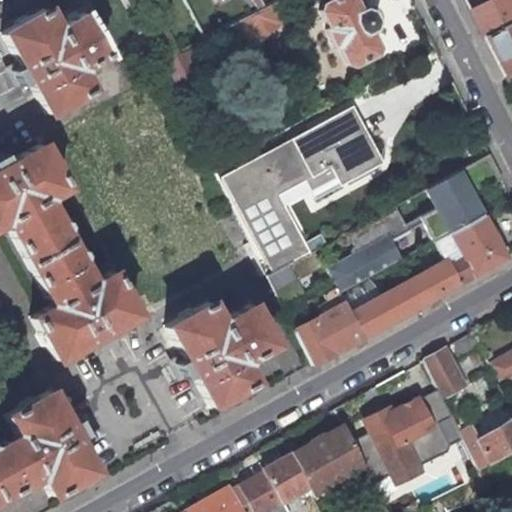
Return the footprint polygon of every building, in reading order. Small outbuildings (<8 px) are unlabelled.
[(329,0),(321,4),(319,13),(327,29),(325,30),(335,50),(337,48),(345,65),(353,67),(375,56),(378,48),(370,32),(371,32),(377,23),(371,11),(361,12),(360,12),(353,0),(329,0)] [(484,37),(511,22),(511,0),(493,0),(471,12),(484,37)] [(138,34),(144,31),(132,6),(131,6),(126,9),(138,34)] [(278,21),(270,6),(241,20),(249,36),(254,33),(255,36),(275,27),(273,23),(278,21)] [(13,26),(0,33),(45,114),(58,106),(59,106),(61,99),(66,96),(73,98),(74,98),(88,90),(79,75),(77,66),(79,64),(84,66),(105,54),(83,13),(63,24),(62,29),(58,31),(51,24),(43,9),(29,17),(28,17),(26,24),(21,27),(14,25),(13,26)] [(511,22),(484,37),(503,76),(511,71),(511,22)] [(163,25),(145,34),(160,62),(177,53),(163,25)] [(344,112),(214,172),(255,254),(265,274),(266,276),(287,264),(308,253),(272,186),(299,173),(305,185),(333,172),(335,176),(370,160),(344,112)] [(38,144),(0,165),(0,223),(6,221),(7,224),(6,230),(44,298),(49,300),(51,303),(44,308),(29,317),(36,331),(37,332),(44,333),(47,339),(45,345),(45,346),(53,360),(134,315),(126,302),(125,301),(119,299),(116,294),(117,287),(117,285),(109,272),(95,280),(85,282),(82,277),(83,272),(78,262),(77,260),(74,262),(70,261),(68,257),(69,253),(72,251),(70,249),(62,233),(60,231),(58,232),(54,231),(52,228),(53,223),(55,222),(54,219),(49,210),(44,209),(41,203),(47,197),(62,188),(55,174),(54,173),(47,171),(45,166),(46,159),(46,158),(38,144)] [(471,197),(501,180),(488,154),(425,188),(436,207),(405,223),(395,205),(345,232),(352,245),(349,249),(349,253),(324,267),(334,289),(337,294),(401,259),(391,241),(421,224),(432,243),(432,242),(481,215),(471,197)] [(505,258),(481,215),(432,242),(432,243),(443,262),(444,261),(457,285),(505,258)] [(287,264),(293,276),(321,261),(314,249),(308,253),(287,264)] [(259,277),(265,274),(255,254),(249,257),(259,277)] [(456,285),(457,285),(444,261),(443,262),(456,285)] [(360,338),(456,285),(443,262),(347,314),(360,338)] [(266,276),(281,306),(302,295),(293,276),(287,264),(266,276)] [(320,315),(314,318),(332,354),(360,338),(347,314),(337,294),(334,289),(323,294),(325,300),(316,307),(320,315)] [(177,318),(163,326),(208,406),(222,399),(223,398),(225,391),(230,389),(237,391),(238,390),(252,382),(243,367),(240,359),(243,357),(249,358),(272,345),(249,304),(229,316),(227,321),(222,324),(215,317),(206,302),(193,309),(192,310),(190,317),(185,320),(178,318),(177,318)] [(313,317),(292,328),(311,365),(332,354),(314,318),(313,317)] [(471,333),(450,344),(456,356),(478,344),(471,333)] [(464,386),(443,348),(422,360),(432,381),(441,399),(464,386)] [(511,352),(488,366),(497,383),(511,375),(511,352)] [(387,404),(382,407),(387,417),(376,424),(371,423),(366,425),(346,436),(362,467),(367,478),(387,468),(412,454),(414,458),(443,443),(445,435),(434,416),(447,409),(441,399),(432,381),(414,391),(414,390),(387,404)] [(0,496),(29,480),(32,475),(34,474),(40,480),(49,496),(62,488),(63,488),(65,481),(70,478),(77,480),(78,480),(92,472),(47,391),(33,398),(32,399),(30,406),(25,409),(18,407),(17,407),(4,415),(12,431),(14,439),(8,443),(3,441),(0,443),(0,496)] [(376,424),(387,417),(382,407),(387,404),(384,400),(360,414),(366,425),(371,423),(376,424)] [(472,432),(461,437),(465,446),(477,470),(511,448),(511,416),(475,440),(472,432)] [(341,425),(288,454),(306,486),(310,494),(362,467),(346,436),(341,425)] [(237,487),(250,511),(260,511),(306,486),(288,454),(261,469),(263,473),(237,487)] [(392,477),(417,463),(414,458),(412,454),(387,468),(392,477)] [(225,488),(183,511),(250,511),(237,487),(228,492),(225,488)]
